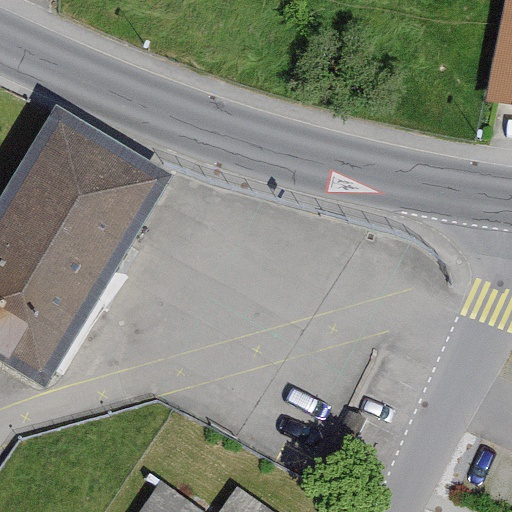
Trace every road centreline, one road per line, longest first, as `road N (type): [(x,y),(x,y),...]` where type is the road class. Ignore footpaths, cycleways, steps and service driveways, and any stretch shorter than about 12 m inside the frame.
road 1 (secondary): [(511,198),(365,172),(225,131),(0,35)]
road 2 (residential): [(511,275),(402,511)]
